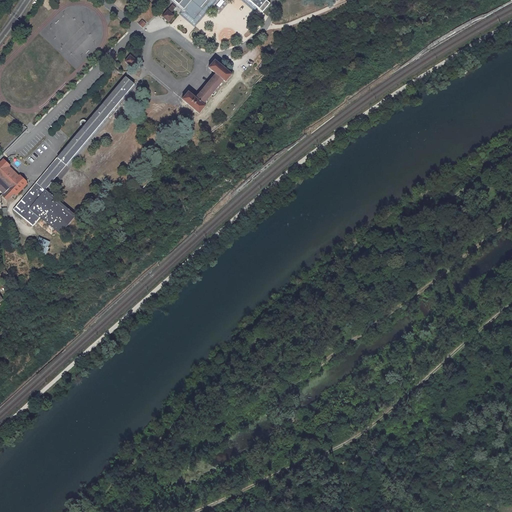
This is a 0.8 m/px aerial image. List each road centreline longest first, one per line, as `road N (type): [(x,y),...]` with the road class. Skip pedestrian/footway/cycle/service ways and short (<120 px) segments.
road 1 (track): [(0,430),(301,161),(511,22)]
road 2 (track): [(511,304),(376,423),(195,511)]
road 3 (unknown): [(41,126),(54,144),(28,171),(30,183),(10,208),(26,229)]
